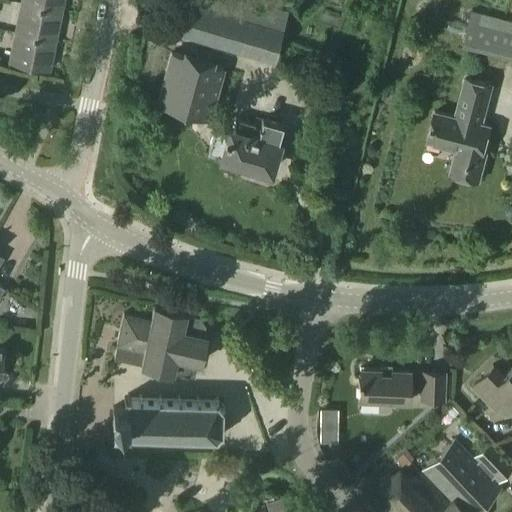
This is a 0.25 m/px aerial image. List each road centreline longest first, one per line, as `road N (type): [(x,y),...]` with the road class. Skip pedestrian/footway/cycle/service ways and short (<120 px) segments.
road 1 (residential): [(47,511),(76,271),(96,223)]
road 2 (tertiary): [(96,223),(141,250),(234,283),(316,298)]
road 3 (residential): [(346,511),(301,451),(295,428),(316,298)]
road 4 (residential): [(60,196),(111,0)]
road 5 (tertiary): [(316,298),(511,300)]
